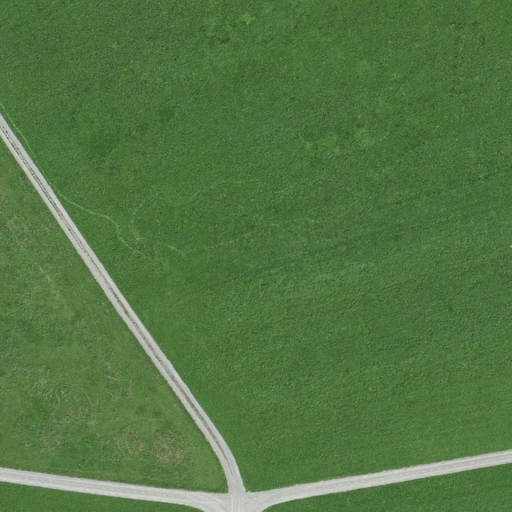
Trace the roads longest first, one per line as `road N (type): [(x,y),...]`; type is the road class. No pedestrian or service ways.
road 1 (track): [(0,474),(240,509),(511,457)]
road 2 (track): [(0,124),(227,457),(240,509)]
